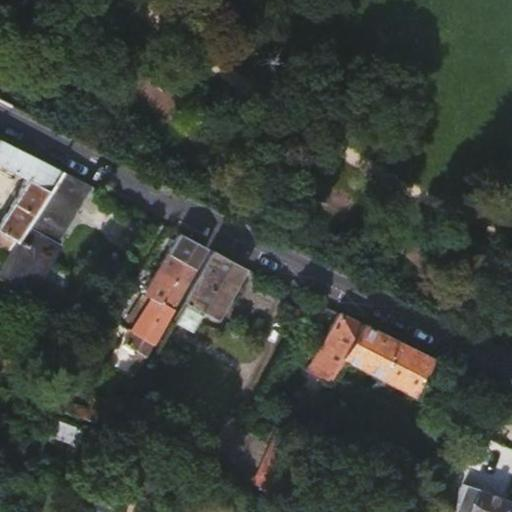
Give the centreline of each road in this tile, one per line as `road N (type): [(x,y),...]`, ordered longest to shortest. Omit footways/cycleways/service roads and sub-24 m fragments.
road 1 (secondary): [(0,120),(511,372)]
road 2 (track): [(511,225),(375,164),(130,0)]
